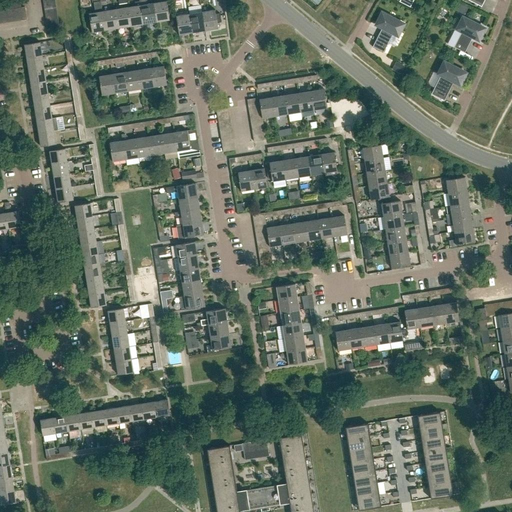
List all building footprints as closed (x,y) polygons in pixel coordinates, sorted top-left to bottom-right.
[(44,8),(56,6),(55,0),(43,2),(44,8)] [(89,13),(92,32),(105,30),(102,11),(101,5),(101,1),(100,1),(100,0),(92,0),(93,2),(94,2),(95,12),(89,13)] [(140,1),(144,24),(156,22),(153,3),(147,4),(146,0),(139,0),(140,1)] [(18,8),(21,7),(20,1),(8,3),(9,9),(12,9),(18,8)] [(128,7),(131,26),(144,24),(140,1),(135,2),(135,6),(128,7)] [(153,3),(156,22),(169,20),(166,1),(153,3)] [(45,14),(57,12),(56,6),(44,8),(45,14)] [(25,7),(21,8),(21,7),(18,8),(20,21),(27,20),(25,7)] [(118,28),(131,26),(128,7),(115,9),(118,28)] [(14,22),(20,21),(18,8),(12,9),(14,22)] [(8,23),(14,22),(12,9),(9,9),(9,10),(6,10),(8,23)] [(105,30),(118,28),(115,9),(102,11),(105,30)] [(202,12),(205,31),(218,29),(217,23),(221,23),(220,13),(216,14),(215,10),(202,12)] [(46,20),(58,18),(57,12),(45,14),(46,20)] [(192,33),(205,31),(202,12),(189,14),(192,33)] [(398,36),(404,24),(382,13),(375,25),(382,28),(372,47),(383,52),(393,34),(398,36)] [(179,35),(192,33),(189,14),(176,16),(179,35)] [(479,41),(485,28),(462,17),(456,29),(461,32),(453,47),(465,53),(472,37),(479,41)] [(47,26),(59,25),(58,18),(46,20),(47,26)] [(59,25),(47,26),(48,33),(60,31),(59,25)] [(26,58),(42,55),(40,42),(24,45),(26,58)] [(28,70),(44,68),(42,55),(26,58),(28,70)] [(460,85),(466,73),(444,62),(437,74),(440,75),(431,94),(444,101),(454,82),(460,85)] [(150,68),(153,87),(166,85),(163,66),(150,68)] [(30,83),(46,80),(44,68),(28,70),(30,83)] [(141,89),(153,87),(150,68),(137,70),(141,89)] [(128,91),(141,89),(137,70),(125,72),(128,91)] [(115,93),(128,91),(125,72),(112,74),(115,93)] [(102,95),(115,93),(112,74),(99,76),(102,95)] [(32,96),(48,93),(46,80),(30,83),(32,96)] [(311,91),(314,110),(327,108),(323,89),(311,91)] [(301,112),(314,110),(311,91),(298,93),(301,112)] [(34,108),(50,106),(48,93),(32,96),(34,108)] [(288,114),(301,112),(298,93),(285,95),(288,114)] [(275,117),(288,114),(285,95),(272,97),(275,117)] [(259,98),(247,99),(248,105),(260,103),(261,109),(262,115),(262,119),(275,117),(272,97),(259,99),(259,98)] [(36,121),(52,118),(50,106),(34,108),(36,121)] [(52,118),(36,121),(38,134),(54,131),(58,130),(56,118),(52,118)] [(174,132),(177,152),(190,149),(187,130),(174,132)] [(54,131),(38,134),(40,147),(56,144),(54,131)] [(164,154),(177,152),(174,132),(161,134),(164,154)] [(138,158),(135,138),(128,139),(128,136),(125,134),(121,134),(122,140),(126,160),(138,158)] [(151,156),(164,154),(161,134),(148,136),(151,156)] [(138,158),(151,156),(148,136),(135,138),(138,158)] [(112,162),(126,160),(122,140),(109,142),(112,162)] [(94,144),(89,145),(81,146),(82,155),(95,153),(94,144)] [(364,161),(383,158),(381,145),(362,148),(364,161)] [(51,164),(67,162),(65,149),(49,151),(51,164)] [(320,154),(324,173),(337,171),(334,152),(320,154)] [(311,175),(324,173),(320,154),(308,156),(311,175)] [(298,177),(311,175),(308,156),(295,158),(298,177)] [(285,179),(298,177),(295,158),(282,160),(285,179)] [(366,174),(385,171),(383,158),(364,161),(366,174)] [(272,181),(285,179),(282,160),(265,163),(268,178),(272,178),(272,181)] [(53,177),(69,174),(67,162),(51,164),(53,177)] [(251,170),(254,189),(267,187),(264,168),(251,170)] [(241,191),(254,189),(251,170),(238,172),(241,191)] [(182,180),(196,178),(195,171),(181,173),(182,180)] [(368,186),(387,183),(385,171),(366,174),(368,186)] [(55,189),(71,187),(69,174),(53,177),(55,189)] [(448,193),(467,190),(465,177),(445,180),(448,193)] [(178,199),(198,196),(195,183),(166,188),(167,193),(177,192),(178,199)] [(390,196),(387,183),(368,186),(370,199),(390,196)] [(71,187),(55,189),(57,202),(73,200),(71,187)] [(450,206),(469,203),(467,190),(448,193),(450,206)] [(180,212),(200,209),(198,196),(178,199),(180,212)] [(383,217),(403,214),(400,200),(381,204),(383,217)] [(4,203),(5,210),(6,213),(8,229),(21,227),(19,211),(11,212),(10,209),(9,203),(9,202),(4,203)] [(412,212),(416,211),(415,202),(405,204),(406,213),(412,212)] [(76,219),(92,216),(90,203),(74,206),(76,219)] [(447,220),(471,216),(469,203),(450,206),(451,214),(446,214),(447,220)] [(182,225),(202,222),(200,209),(180,212),(174,213),(175,216),(178,218),(181,217),(182,224),(182,225)] [(0,230),(8,229),(6,213),(0,213),(0,230)] [(385,230),(405,226),(403,214),(383,217),(385,230)] [(331,217),(334,237),(347,235),(344,215),(331,217)] [(78,231),(94,229),(92,216),(76,219),(78,231)] [(454,232),(473,229),(471,216),(447,220),(448,225),(452,224),(454,232)] [(321,239),(334,237),(331,217),(318,219),(321,239)] [(308,241),(321,239),(318,219),(305,221),(308,241)] [(295,243),(308,241),(305,221),(292,223),(295,243)] [(179,239),(204,235),(202,222),(182,225),(182,224),(176,225),(179,239)] [(283,245),(295,243),(292,223),(279,225),(283,245)] [(269,247),(283,245),(279,225),(266,228),(267,231),(268,237),(269,242),(269,247)] [(387,242),(407,239),(405,226),(385,230),(387,242)] [(80,244),(96,241),(94,229),(78,231),(80,244)] [(473,229),(454,232),(455,240),(449,241),(450,247),(457,246),(457,245),(475,242),(473,229)] [(389,255),(409,252),(407,239),(387,242),(389,255)] [(82,257),(98,254),(96,241),(80,244),(82,257)] [(178,257),(197,255),(195,241),(175,244),(178,257)] [(409,252),(389,255),(391,268),(411,265),(409,252)] [(84,269),(100,267),(98,254),(82,257),(84,269)] [(180,270),(199,267),(197,255),(178,257),(180,270)] [(168,264),(156,266),(157,274),(162,273),(167,272),(169,272),(168,264)] [(86,282),(102,279),(100,267),(84,269),(86,282)] [(182,283),(201,280),(199,267),(180,270),(182,283)] [(162,273),(157,274),(158,282),(163,281),(163,279),(168,278),(167,272),(162,273)] [(88,294),(104,292),(102,279),(86,282),(88,294)] [(184,296),(203,293),(201,280),(182,283),(184,296)] [(278,300),(298,297),(295,284),(276,287),(278,300)] [(104,292),(88,294),(90,307),(106,305),(104,292)] [(184,296),(179,297),(181,310),(205,306),(203,293),(184,296)] [(280,313),(300,310),(298,297),(278,300),(280,313)] [(309,308),(314,307),(313,300),(308,300),(308,302),(303,302),(304,309),(309,308)] [(443,304),(446,323),(459,321),(456,301),(443,304)] [(433,325),(446,323),(443,304),(430,306),(433,325)] [(420,327),(433,325),(430,306),(417,308),(420,327)] [(109,324),(125,321),(123,308),(107,311),(109,324)] [(208,324),(227,321),(225,308),(206,311),(207,319),(203,320),(201,322),(201,326),(208,325),(208,324)] [(407,330),(420,327),(417,308),(404,310),(407,330)] [(486,320),(486,317),(484,308),(476,309),(478,321),(486,320)] [(282,326),(302,322),(300,310),(280,313),(282,326)] [(499,328),(511,326),(511,312),(510,313),(504,314),(498,315),(497,315),(499,328)] [(111,336),(127,334),(125,321),(109,324),(111,336)] [(210,337),(229,334),(227,321),(208,324),(208,325),(210,337)] [(386,323),(389,342),(402,340),(399,321),(386,323)] [(284,338),(304,335),(302,322),(282,326),(284,338)] [(377,344),(389,342),(386,323),(374,325),(377,344)] [(364,347),(377,344),(374,325),(361,327),(364,347)] [(501,341),(511,339),(511,326),(499,328),(501,341)] [(351,349),(364,347),(361,327),(348,329),(351,349)] [(338,351),(351,349),(348,329),(335,331),(338,351)] [(113,349),(129,346),(127,334),(111,336),(113,349)] [(229,334),(210,337),(211,345),(206,346),(207,353),(230,349),(229,347),(231,347),(229,334)] [(286,351),(306,348),(304,335),(284,338),(286,351)] [(489,335),(481,337),(482,344),(490,343),(489,335)] [(504,354),(511,352),(511,339),(501,341),(504,354)] [(115,362),(131,359),(129,346),(113,349),(115,362)] [(306,348),(286,351),(288,364),(308,361),(306,348)] [(131,359),(115,362),(118,375),(134,372),(131,359)] [(154,401),(157,417),(170,415),(167,399),(154,401)] [(144,419),(157,417),(154,401),(142,403),(144,419)] [(131,421),(144,419),(142,403),(129,405),(131,421)] [(119,423),(131,421),(129,405),(116,407),(119,423)] [(106,425),(119,423),(116,407),(104,409),(106,425)] [(94,427),(106,425),(104,409),(91,411),(94,427)] [(81,429),(94,427),(91,411),(78,413),(81,429)] [(440,412),(417,416),(419,428),(442,424),(440,412)] [(68,431),(81,429),(78,413),(66,415),(68,431)] [(56,433),(68,431),(66,415),(53,418),(56,433)] [(43,436),(56,433),(53,418),(40,420),(43,436)] [(347,439),(370,436),(368,423),(345,427),(347,439)] [(421,440),(444,436),(442,424),(419,428),(421,440)] [(290,504),(290,511),(314,511),(302,434),(279,438),(286,484),(237,492),(230,445),(207,449),(216,511),(240,511),(290,504)] [(349,451),(372,447),(370,436),(347,439),(349,451)] [(444,436),(421,440),(423,451),(446,448),(444,436)] [(0,452),(8,452),(6,439),(0,439),(0,452)] [(266,440),(254,442),(257,458),(269,456),(267,440),(266,440)] [(245,460),(257,458),(254,442),(242,444),(245,460)] [(372,447),(349,451),(351,463),(374,459),(372,447)] [(446,448),(423,451),(425,463),(448,459),(446,448)] [(0,465),(10,464),(8,452),(0,452),(0,465)] [(374,459),(351,463),(353,475),(376,471),(374,459)] [(450,471),(448,459),(425,463),(427,475),(450,471)] [(0,478),(12,477),(10,464),(0,465),(0,478)] [(353,475),(355,486),(377,483),(376,471),(353,475)] [(429,487),(451,483),(450,471),(427,475),(429,487)] [(0,491),(14,490),(12,477),(0,478),(0,491)] [(384,482),(377,483),(355,486),(357,498),(379,494),(385,493),(384,482)] [(431,499),(453,495),(451,483),(429,487),(431,499)] [(14,490),(0,491),(0,502),(0,505),(16,502),(14,490)] [(381,507),(379,494),(357,498),(359,510),(381,507)]
